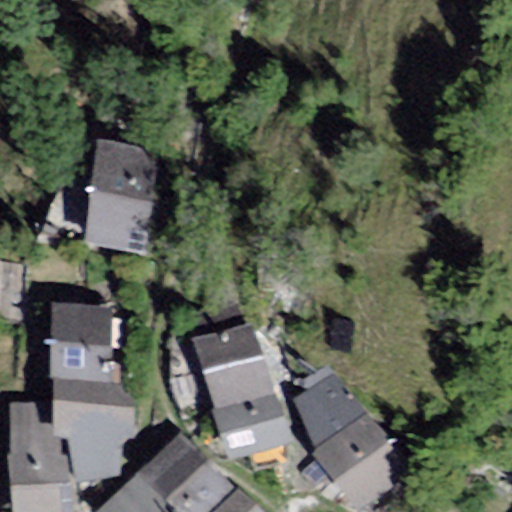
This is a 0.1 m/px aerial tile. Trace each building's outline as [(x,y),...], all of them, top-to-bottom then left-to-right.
[(146,179),(96,173),(87,251),(136,257),(146,179)] [(106,324),(59,323),(58,386),(106,386),(106,324)] [(244,339),(198,354),(219,416),(265,401),(244,339)] [(370,511),(407,480),(331,392),(298,419),(313,469),(350,511),(370,511)] [(130,393),(56,393),(56,448),(71,448),(71,479),(130,479),(130,393)] [(270,407),(218,424),(231,464),(283,447),(270,407)] [(39,437),(13,440),(20,511),(66,511),(62,470),(39,437)] [(175,511),(212,511),(228,495),(179,451),(147,486),(175,511)] [(160,511),(139,491),(118,511),(160,511)] [(254,511),(239,502),(229,511),(254,511)]
